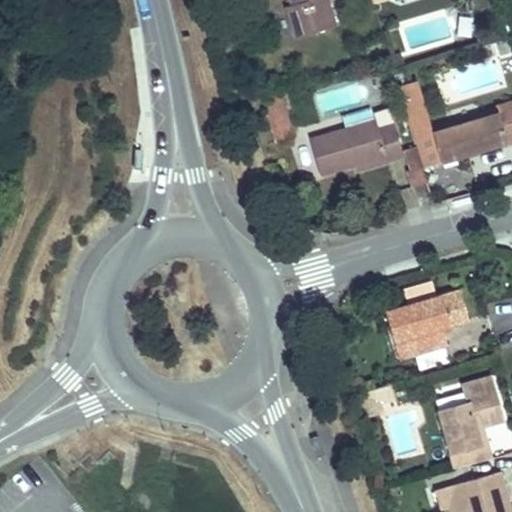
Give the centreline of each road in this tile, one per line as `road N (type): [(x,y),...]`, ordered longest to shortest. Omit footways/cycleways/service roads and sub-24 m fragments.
road 1 (residential): [(363,257),(511,212)]
road 2 (secondary): [(300,503),(258,361)]
road 3 (tertiary): [(5,438),(142,388)]
road 4 (tertiary): [(106,337),(5,438)]
road 5 (secondary): [(207,399),(300,503)]
road 6 (secondary): [(174,118),(140,249)]
road 7 (secondary): [(214,239),(174,118)]
road 8 (unclassified): [(269,334),(319,284),(363,257)]
road 9 (secondary): [(151,0),(174,118)]
